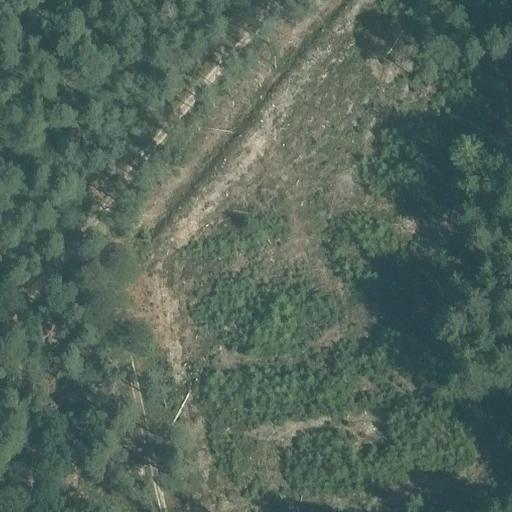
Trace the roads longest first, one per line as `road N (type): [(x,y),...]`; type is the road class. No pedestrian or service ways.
road 1 (track): [(51,0),(170,511)]
road 2 (track): [(0,314),(291,0)]
